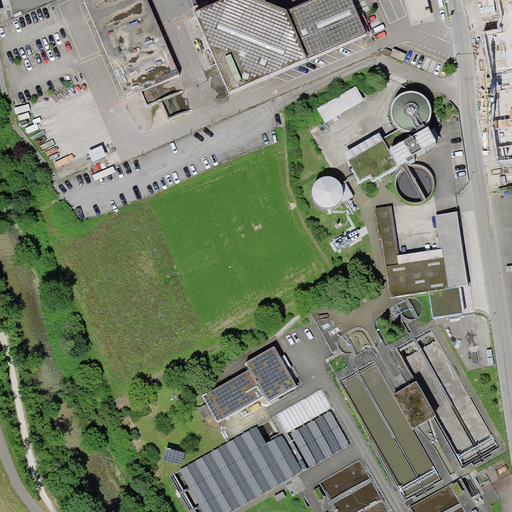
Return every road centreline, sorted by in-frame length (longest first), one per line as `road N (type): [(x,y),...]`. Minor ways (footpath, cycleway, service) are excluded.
road 1 (unclassified): [(511,426),(455,0)]
road 2 (unknown): [(208,109),(145,134),(117,126),(66,0)]
road 3 (unknown): [(400,511),(293,334)]
road 4 (unknown): [(378,46),(208,109)]
